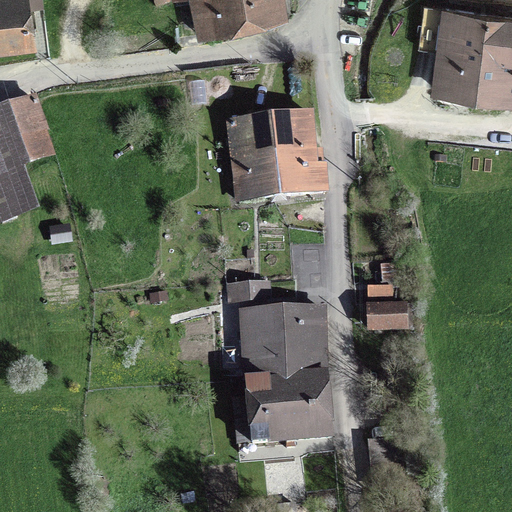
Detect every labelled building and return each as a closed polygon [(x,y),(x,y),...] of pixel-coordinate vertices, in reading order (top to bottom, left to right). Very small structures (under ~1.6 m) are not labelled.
[(0,0),(0,49),(33,46),(28,10),(42,8),(40,0),(0,0)] [(278,0),(191,0),(194,13),(207,11),(210,33),(282,16),(278,0)] [(511,99),(511,17),(444,8),(432,89),(511,99)] [(53,154),(35,101),(2,112),(5,122),(0,123),(0,219),(35,208),(20,166),(53,154)] [(237,201),(324,193),(322,167),(314,168),(309,115),(227,123),(237,201)] [(229,301),(275,300),(275,283),(229,285),(229,301)] [(366,293),(368,305),(388,302),(386,289),(366,293)] [(408,327),(403,305),(369,310),(373,334),(408,327)] [(246,382),(327,375),(321,309),(264,313),(264,306),(257,306),(257,312),(242,314),(246,382)] [(327,375),(246,382),(252,444),(283,442),(284,448),(292,448),(292,441),(332,438),(327,375)] [(374,503),(402,500),(397,441),(368,444),(374,503)]
